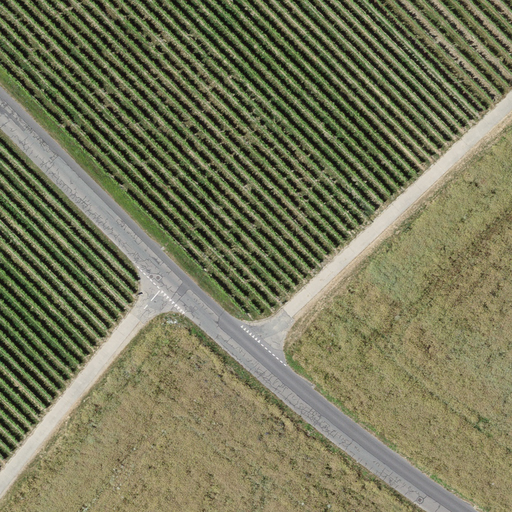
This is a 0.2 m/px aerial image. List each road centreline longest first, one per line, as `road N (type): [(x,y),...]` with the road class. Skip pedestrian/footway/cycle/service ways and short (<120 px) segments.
road 1 (tertiary): [(454,511),(356,444),(250,354),(0,110)]
road 2 (track): [(511,105),(250,354)]
road 3 (track): [(169,280),(0,490)]
